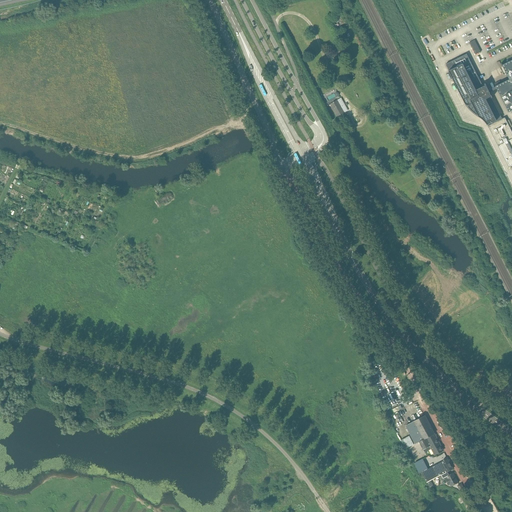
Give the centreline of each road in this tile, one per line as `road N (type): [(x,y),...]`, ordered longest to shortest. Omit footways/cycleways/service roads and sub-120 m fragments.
road 1 (residential): [(483,511),(401,359),(342,277),(281,166)]
road 2 (unclassified): [(328,511),(277,445),(217,400),(0,334)]
road 3 (secondary): [(318,191),(397,328),(456,390),(511,432)]
road 4 (unclassified): [(281,166),(207,0)]
road 5 (unclassified): [(241,0),(317,126)]
road 6 (unclassified): [(317,126),(251,0)]
